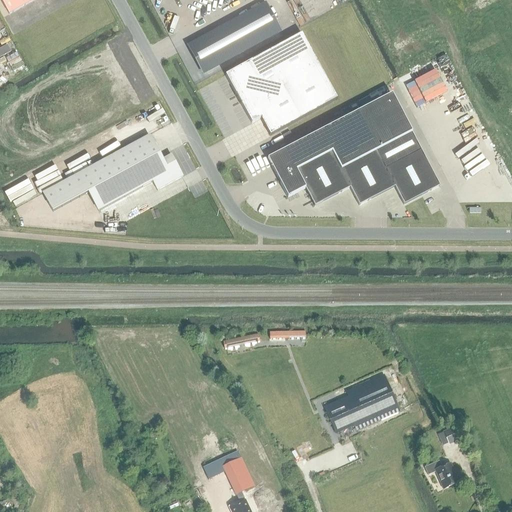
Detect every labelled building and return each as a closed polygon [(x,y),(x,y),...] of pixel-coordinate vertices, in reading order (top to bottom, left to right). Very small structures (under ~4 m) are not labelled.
[(0,0),(9,15),(34,0),(0,0)] [(221,29),(188,47),(203,74),(236,56),(221,29)] [(235,95),(234,95),(235,96),(236,96),(240,104),(239,104),(240,105),(241,105),(251,124),(260,119),(269,137),(337,100),(301,34),(225,76),(235,95)] [(128,76),(55,115),(70,142),(142,103),(128,76)] [(391,95),(267,160),(268,162),(277,180),(287,198),(305,189),(314,207),(349,188),(340,170),(376,152),(385,170),(421,151),(391,95)] [(232,156),(251,147),(246,137),(237,141),(233,134),(224,138),(232,156)] [(52,212),(88,193),(98,211),(152,182),(157,191),(182,177),(170,156),(165,159),(162,160),(149,137),(43,194),(52,212)] [(421,151),(385,170),(394,188),(403,205),(404,205),(421,196),(430,192),(439,187),(421,151)] [(376,152),(340,170),(349,188),(359,206),(394,188),(385,170),(376,152)] [(269,341),(269,342),(285,342),(285,340),(305,339),(305,332),(269,333),(269,341)] [(258,336),(223,343),(224,351),(227,350),(259,343),(259,341),(258,336)] [(383,377),(347,393),(350,399),(325,410),(335,432),(353,424),(356,430),(399,411),(383,377)] [(444,432),(449,445),(460,441),(454,427),(444,432)] [(241,459),(222,468),(224,473),(235,495),(241,493),(253,487),(241,459)] [(458,483),(450,464),(441,468),(439,461),(424,468),(427,476),(435,472),(443,490),(458,483)] [(239,502),(228,507),(230,511),(250,511),(245,500),(244,500),(241,493),(235,495),(239,502)]
